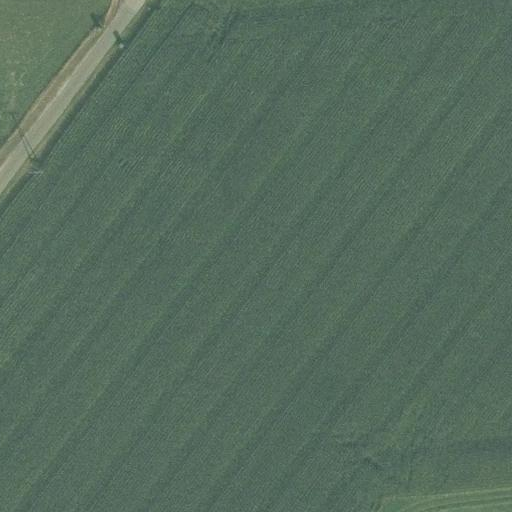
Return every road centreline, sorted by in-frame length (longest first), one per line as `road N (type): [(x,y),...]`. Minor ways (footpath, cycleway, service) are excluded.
road 1 (residential): [(131,0),(0,177)]
road 2 (track): [(394,511),(414,502),(511,491)]
